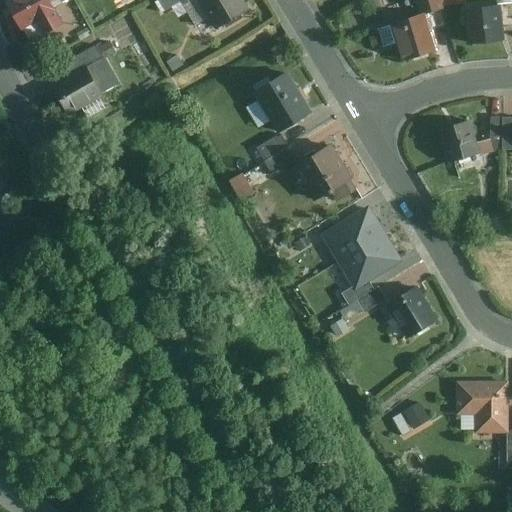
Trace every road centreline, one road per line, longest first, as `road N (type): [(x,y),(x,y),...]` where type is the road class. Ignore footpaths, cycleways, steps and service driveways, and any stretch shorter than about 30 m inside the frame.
road 1 (residential): [(362,121),(475,312),(511,337)]
road 2 (residential): [(511,79),(432,91),(362,121)]
road 3 (residential): [(288,0),(362,121)]
